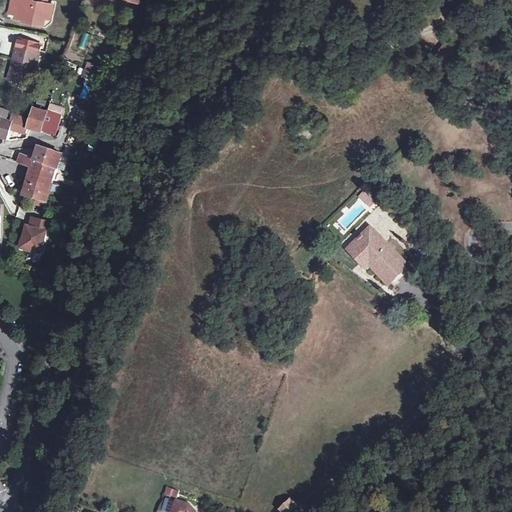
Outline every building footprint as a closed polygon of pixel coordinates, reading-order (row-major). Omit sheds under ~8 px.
[(15,0),(14,8),(21,9),(20,15),(18,20),(35,24),(35,25),(45,27),(46,20),(52,21),(55,7),(48,6),(49,0),(22,0),(23,0),(20,0),(15,0)] [(105,4),(106,0),(94,0),(92,7),(103,11),(105,4)] [(115,0),(113,7),(131,14),(134,5),(140,8),(142,0),(115,0)] [(20,42),(13,65),(20,67),(15,83),(30,88),(41,48),(20,42)] [(451,69),(459,59),(455,56),(445,49),(438,59),(451,69)] [(455,56),(459,59),(461,61),(465,54),(460,50),(455,56)] [(20,67),(13,65),(9,81),(15,83),(20,67)] [(0,141),(8,144),(25,140),(29,132),(31,126),(0,115),(0,141)] [(31,126),(29,132),(39,135),(45,118),(35,115),(31,126)] [(18,168),(33,173),(35,167),(58,174),(63,158),(39,151),(35,164),(21,159),(18,168)] [(35,167),(33,173),(25,199),(37,204),(44,207),(47,208),(58,174),(35,167)] [(366,186),(357,194),(370,207),(378,198),(366,186)] [(44,207),(37,204),(35,210),(42,212),(44,207)] [(368,265),(387,284),(408,263),(369,224),(343,249),(363,270),(368,265)] [(51,230),(37,225),(34,234),(33,237),(28,236),(22,254),(41,260),(51,230)] [(177,497),(179,489),(166,486),(164,494),(177,497)] [(161,510),(168,511),(169,511),(173,499),(165,496),(161,510)] [(291,497),(277,508),(280,511),(291,511),(299,506),(291,497)] [(201,511),(199,509),(182,503),(179,511),(201,511)]
